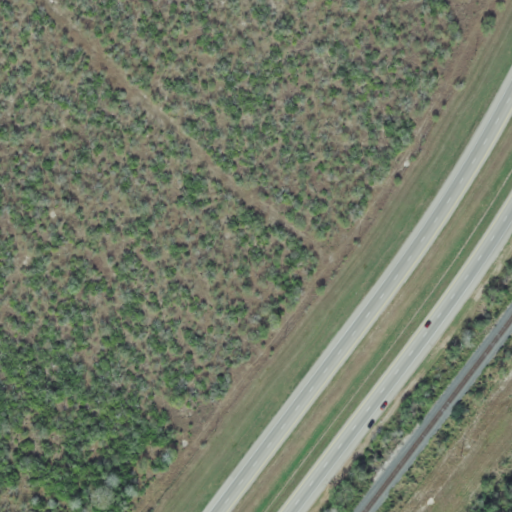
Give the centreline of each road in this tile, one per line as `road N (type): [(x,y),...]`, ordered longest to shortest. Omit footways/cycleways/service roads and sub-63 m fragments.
road 1 (trunk): [(511,98),(446,216),(222,511)]
road 2 (trunk): [(294,511),(511,204)]
